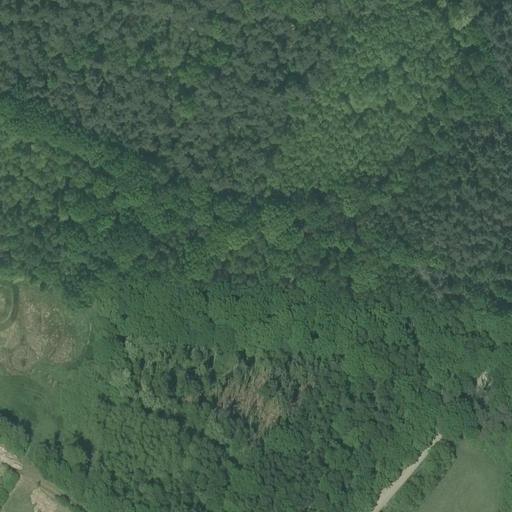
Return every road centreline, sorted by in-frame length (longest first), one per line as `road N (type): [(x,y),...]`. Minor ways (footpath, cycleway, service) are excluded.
road 1 (track): [(0,83),(130,123),(350,247),(511,323)]
road 2 (track): [(511,344),(366,511)]
